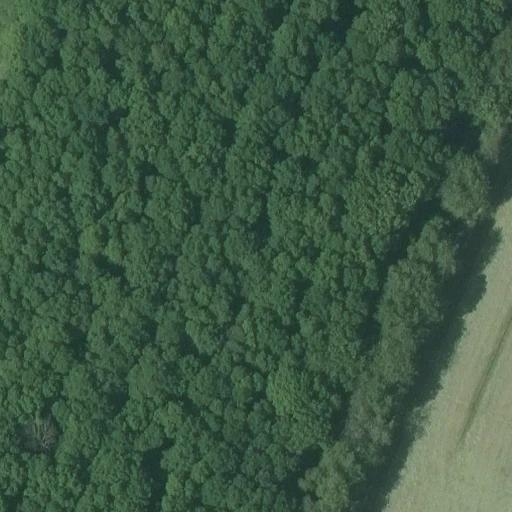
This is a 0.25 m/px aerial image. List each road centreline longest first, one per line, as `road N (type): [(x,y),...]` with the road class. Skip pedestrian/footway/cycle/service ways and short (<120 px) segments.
road 1 (track): [(87,511),(295,0)]
road 2 (track): [(511,89),(333,511)]
